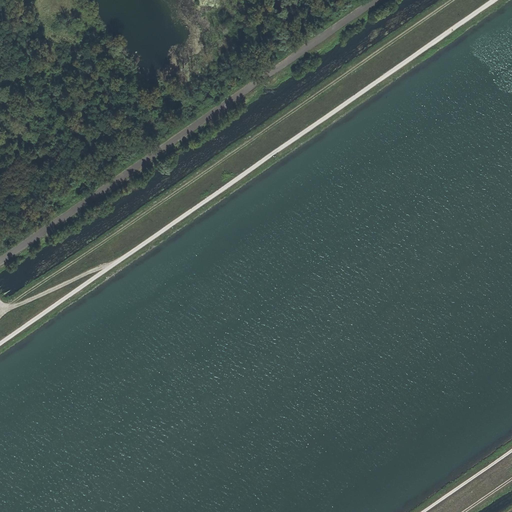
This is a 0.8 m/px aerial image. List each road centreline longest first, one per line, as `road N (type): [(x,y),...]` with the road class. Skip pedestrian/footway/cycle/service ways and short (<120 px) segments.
road 1 (track): [(491,0),(0,343)]
road 2 (track): [(0,314),(452,0)]
road 3 (track): [(0,317),(114,262)]
